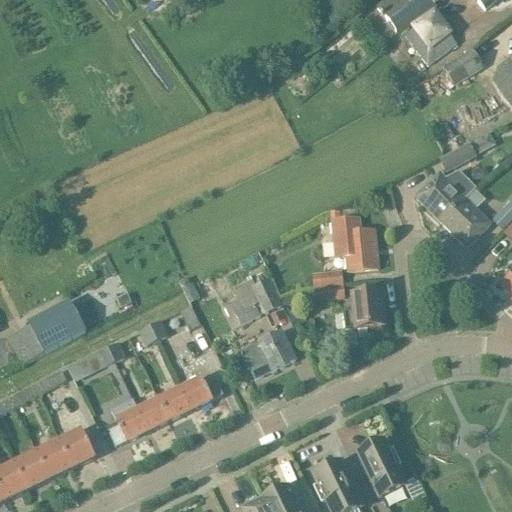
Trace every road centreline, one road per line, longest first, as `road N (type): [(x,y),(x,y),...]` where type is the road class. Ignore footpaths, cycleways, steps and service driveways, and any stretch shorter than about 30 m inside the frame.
road 1 (residential): [(97,511),(407,355)]
road 2 (residential): [(511,328),(416,231)]
road 3 (residential): [(407,355),(397,254),(416,231)]
